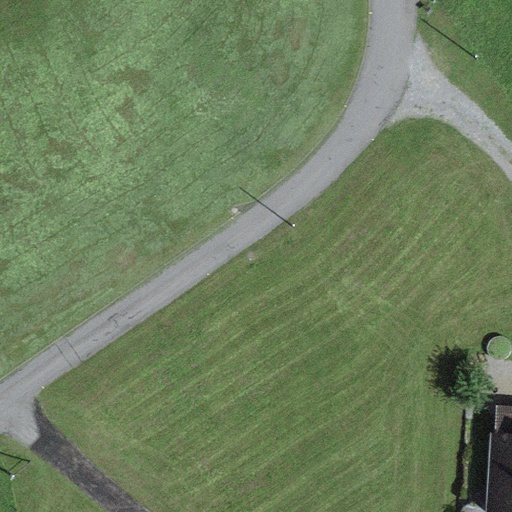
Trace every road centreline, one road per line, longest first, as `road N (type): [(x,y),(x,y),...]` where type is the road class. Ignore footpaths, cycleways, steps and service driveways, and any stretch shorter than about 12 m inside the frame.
road 1 (unclassified): [(0,404),(304,187),(351,143),(379,96),(392,52),(390,0)]
road 2 (track): [(127,511),(0,404)]
